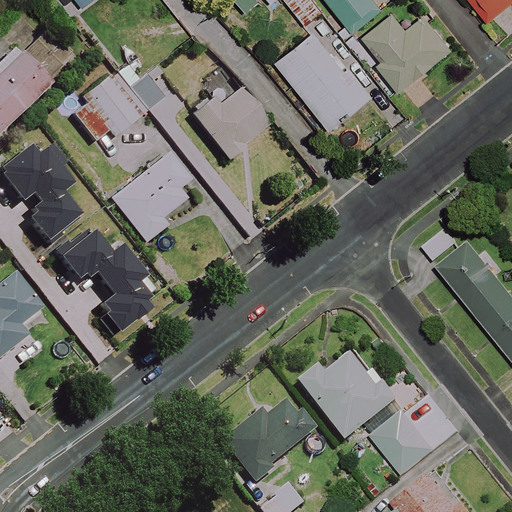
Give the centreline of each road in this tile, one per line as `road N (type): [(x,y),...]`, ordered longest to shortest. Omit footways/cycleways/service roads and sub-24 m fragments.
road 1 (tertiary): [(345,239),(0,499)]
road 2 (residential): [(345,239),(511,453)]
road 3 (tertiary): [(511,101),(345,239)]
